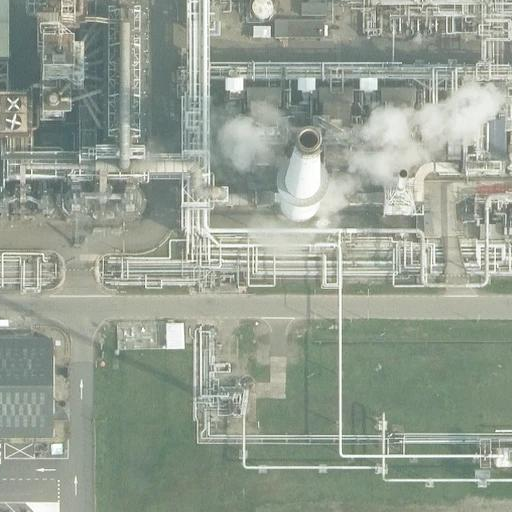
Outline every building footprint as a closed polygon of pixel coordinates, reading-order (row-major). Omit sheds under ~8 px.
[(8,0),(0,0),(0,65),(9,65),(8,0)] [(319,0),(306,0),(307,5),(300,5),(300,16),(325,16),(325,6),(320,6),(319,0)] [(274,39),(324,40),(324,23),(274,22),(274,39)] [(253,146),(253,166),(281,166),(280,148),(292,148),(292,126),(281,126),(281,91),(246,91),(247,146),(253,146)] [(387,94),(384,143),(423,144),(424,129),(411,128),(412,103),(393,102),(394,95),(387,94)] [(349,160),(352,105),(322,103),(321,142),(321,159),(349,160)] [(283,181),(290,227),(319,223),(312,177),(283,181)] [(480,226),(479,241),(501,241),(501,227),(480,226)] [(54,441),(54,341),(0,340),(0,441),(33,441),(54,441)]
